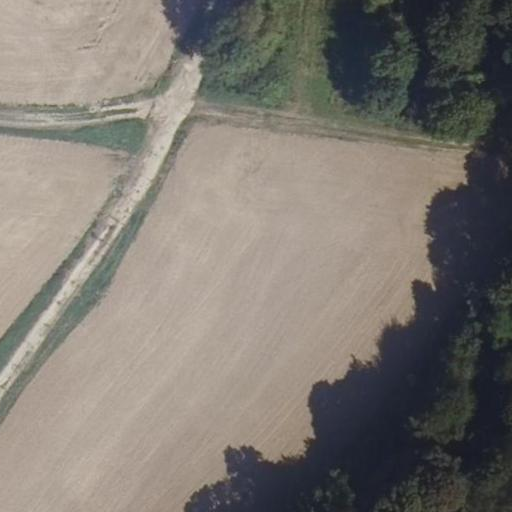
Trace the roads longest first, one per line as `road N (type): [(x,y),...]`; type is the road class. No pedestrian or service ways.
road 1 (track): [(0,388),(118,227),(232,0)]
road 2 (track): [(511,150),(365,139),(182,109)]
road 3 (track): [(0,117),(66,121),(182,109)]
